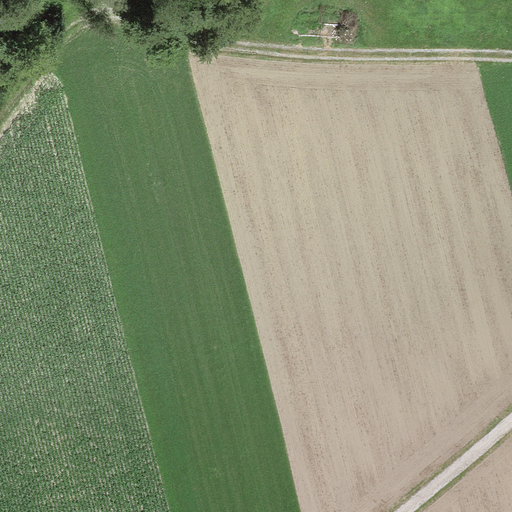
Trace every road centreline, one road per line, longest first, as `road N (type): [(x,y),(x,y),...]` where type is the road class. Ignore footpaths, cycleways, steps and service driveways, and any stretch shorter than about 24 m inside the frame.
road 1 (track): [(511,57),(244,52),(97,21)]
road 2 (track): [(511,420),(402,511)]
